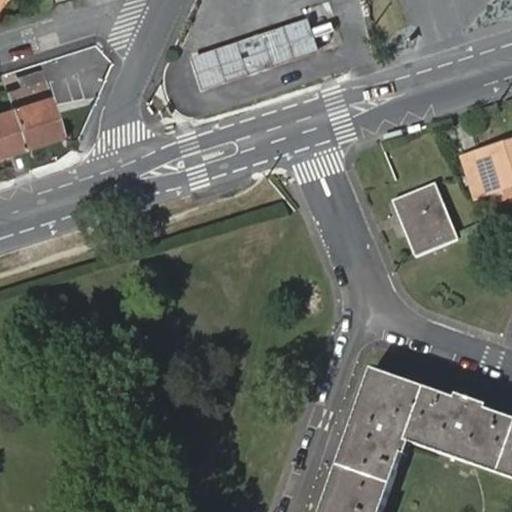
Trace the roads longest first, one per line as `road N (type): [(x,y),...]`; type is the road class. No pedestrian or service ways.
road 1 (residential): [(295,511),(371,302)]
road 2 (tertiary): [(511,60),(305,124)]
road 3 (residential): [(134,180),(123,135),(128,98),(170,0)]
road 4 (residential): [(371,302),(305,124)]
road 5 (tertiary): [(305,124),(134,180)]
road 6 (residential): [(0,50),(169,0)]
road 7 (residential): [(511,363),(405,325),(371,302)]
road 8 (tertiary): [(134,180),(0,221)]
